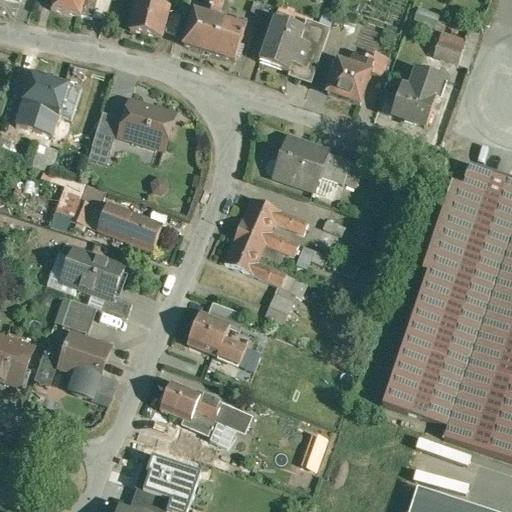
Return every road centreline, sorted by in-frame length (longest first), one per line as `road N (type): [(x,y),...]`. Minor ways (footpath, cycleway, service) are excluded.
road 1 (residential): [(212,102),(226,134),(223,180),(107,454)]
road 2 (residential): [(0,34),(147,65),(194,84),(212,102)]
road 3 (residential): [(212,102),(248,97),(424,159)]
